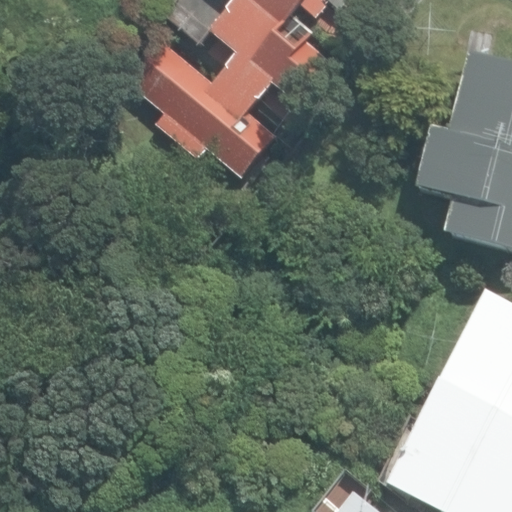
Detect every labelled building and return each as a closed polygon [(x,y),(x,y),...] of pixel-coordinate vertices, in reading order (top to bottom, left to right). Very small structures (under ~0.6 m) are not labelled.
[(206,151),(242,179),(276,138),(248,114),(272,85),(299,107),(334,64),(306,42),(311,36),(294,22),(311,0),(232,0),(208,30),(237,54),(213,83),(165,43),(131,85),(167,114),(158,124),(200,159),(206,151)] [(445,237),(511,252),(511,64),(470,54),(451,135),(432,131),(418,193),(453,201),(445,237)] [(121,270),(162,305),(207,253),(166,218),(121,270)] [(390,486),(440,511),(511,511),(511,307),(489,296),(390,486)] [(341,511),(378,511),(356,494),(341,511)]
